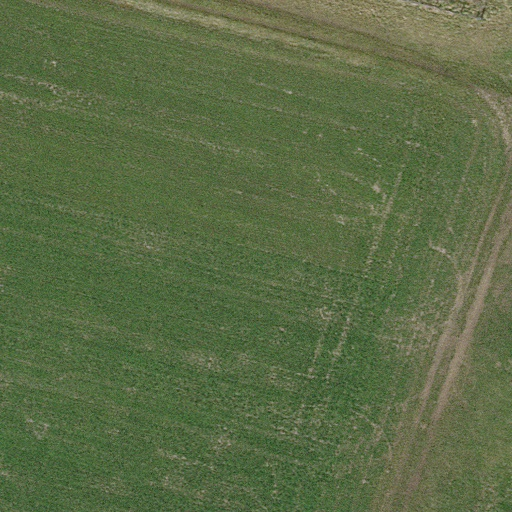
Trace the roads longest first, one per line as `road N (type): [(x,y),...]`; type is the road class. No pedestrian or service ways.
road 1 (track): [(164,0),(459,79),(511,103)]
road 2 (track): [(511,215),(449,365),(402,511)]
